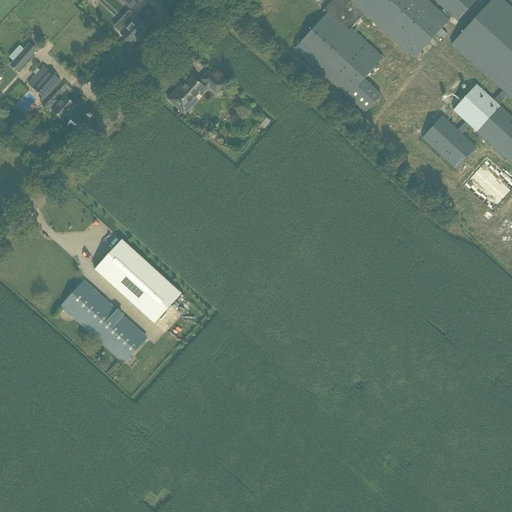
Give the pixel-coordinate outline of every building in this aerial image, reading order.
[(139,0),(121,0),(131,9),(139,0)] [(314,0),(317,3),(316,3),(316,4),(321,0),(333,0),(323,12),(324,10),(328,14),(295,50),(333,84),(333,85),(341,92),(365,114),(382,95),(364,79),(383,58),(369,45),(366,47),(349,31),(365,13),(415,58),(450,20),(427,0),(433,0),(457,21),(476,0),(314,0)] [(467,18),(472,22),(451,46),(502,92),(494,101),(476,85),(453,111),(511,165),(511,117),(499,105),(507,96),(511,100),(511,8),(502,0),(492,0),(476,18),(471,13),(467,18)] [(121,34),(125,38),(132,44),(139,37),(138,36),(147,27),(137,18),(121,34)] [(29,53),(16,67),(20,71),(33,57),(29,53)] [(60,82),(43,66),(27,84),(44,99),(60,82)] [(209,73),(202,81),(216,94),(220,89),(223,86),(209,73)] [(175,106),(183,113),(205,89),(192,78),(183,88),(180,86),(168,100),(175,106)] [(75,107),(58,91),(44,107),(50,113),(52,111),(55,114),(62,121),(75,107)] [(477,148),(442,116),(440,119),(433,112),(416,130),(423,137),(422,139),(456,170),(477,148)] [(211,130),(207,135),(212,139),(216,134),(211,130)] [(511,180),(487,157),(462,184),(495,214),(511,195),(511,180)] [(121,240),(95,270),(155,324),(158,321),(158,320),(181,295),(121,240)] [(61,307),(68,314),(124,364),(146,338),(84,282),(61,307)]
